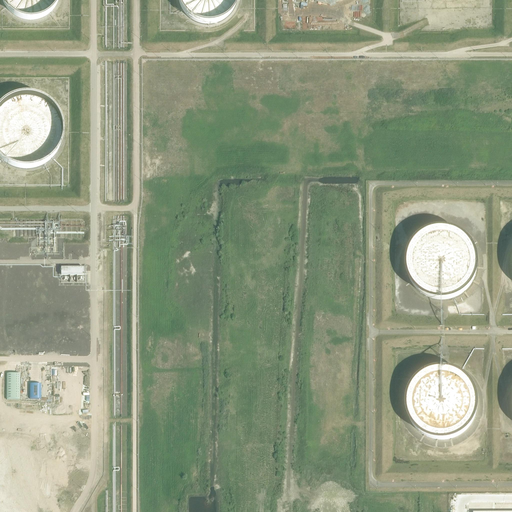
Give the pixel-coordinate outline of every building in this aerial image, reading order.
[(56,12),(62,3),(63,0),(3,0),(4,3),(10,11),(17,18),(27,21),(38,21),(48,18),(56,12)] [(179,0),(185,13),(202,23),(217,23),(231,15),(239,0),(179,0)] [(51,165),(61,156),(66,145),(68,132),(66,120),(60,108),(50,99),(39,94),(26,93),(13,96),(1,103),(0,104),(0,160),(2,163),(14,170),(27,173),(40,171),(51,165)] [(83,220),(0,222),(0,255),(84,254),(83,220)] [(439,296),(450,295),(461,291),(470,284),(476,274),(479,263),(478,252),(474,241),(466,233),(456,227),(444,224),(432,226),(421,232),(413,240),(408,252),(407,264),(411,275),(418,285),(428,292),(439,296)] [(438,437),(450,436),(462,432),(471,424),(477,414),(479,402),(478,390),(473,379),(464,371),(453,366),(441,365),(430,367),(420,373),(412,382),(408,393),(407,405),(410,416),(417,426),(427,433),(438,437)] [(20,374),(7,374),(7,400),(20,400),(20,374)]
